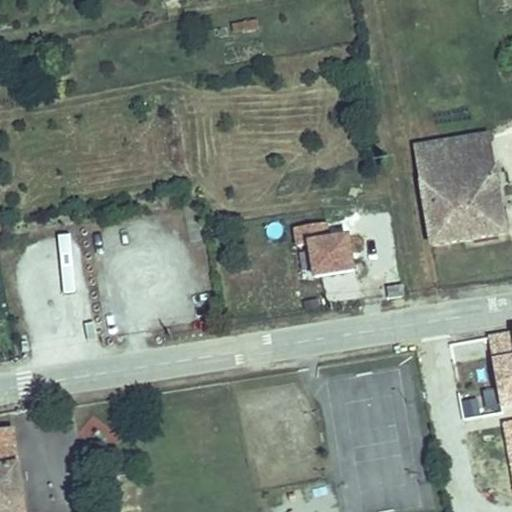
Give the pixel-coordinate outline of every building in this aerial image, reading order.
[(497,244),(481,145),(406,158),(422,255),(497,244)] [(326,217),(293,222),(300,275),(355,268),(349,228),(328,231),(326,217)] [(405,296),(404,285),(391,286),(392,298),(405,296)] [(511,338),(508,339),(488,348),(500,415),(511,413),(511,338)] [(0,511),(29,511),(17,429),(0,431),(0,511)]
